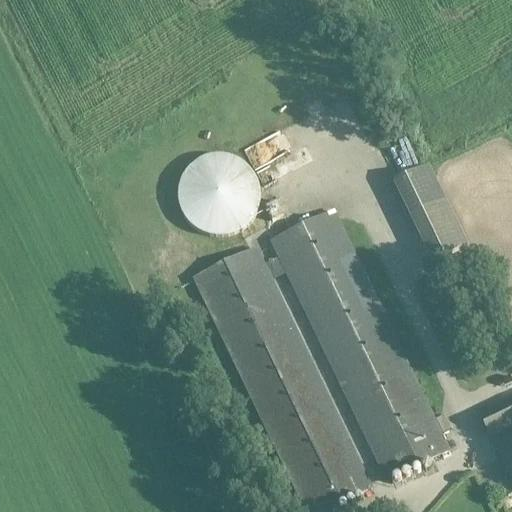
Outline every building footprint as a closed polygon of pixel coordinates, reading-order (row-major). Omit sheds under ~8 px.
[(275,163),(304,152),(298,137),(269,149),(275,163)] [(409,218),(431,264),(467,247),(445,201),(409,218)] [(219,204),(195,204),(194,214),(219,214),(219,204)] [(271,244),(387,484),(451,454),(336,213),(271,244)] [(193,281),(303,511),(329,511),(373,491),(258,250),(193,281)] [(511,402),(490,414),(500,436),(505,434),(510,445),(499,451),(511,477),(511,402)]
